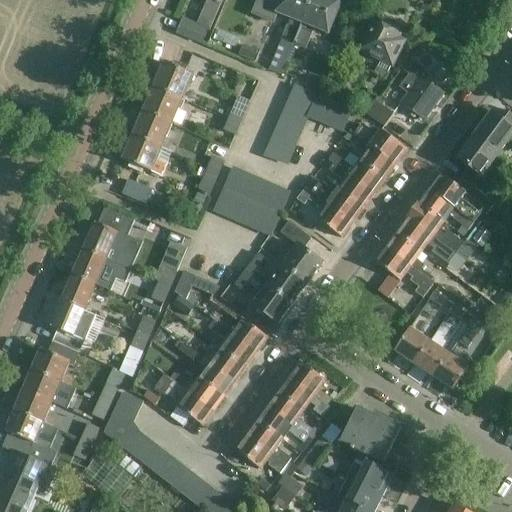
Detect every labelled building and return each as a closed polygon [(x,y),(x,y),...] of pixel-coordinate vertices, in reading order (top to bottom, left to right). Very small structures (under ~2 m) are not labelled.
[(210,32),(221,5),(218,4),(219,0),(205,0),(207,1),(197,27),(182,21),(182,22),(183,22),(178,34),(177,33),(177,34),(201,44),(206,31),(210,32)] [(258,0),(252,16),(271,23),(277,14),(292,19),(289,25),(289,24),(270,70),(281,75),(286,61),(290,52),(293,45),(311,0),(258,0)] [(311,0),(293,45),(305,50),(312,34),(305,31),(307,26),(328,34),(341,2),(339,1),(338,0),(311,0)] [(378,16),(361,50),(381,60),(377,69),(374,75),(384,81),(388,74),(392,66),(403,43),(397,40),(403,29),(378,16)] [(216,31),(213,40),(236,49),(240,40),(216,31)] [(255,64),(260,53),(243,46),(238,57),(255,64)] [(419,48),(414,54),(420,59),(425,53),(419,48)] [(193,69),(206,75),(211,62),(198,57),(193,69)] [(425,122),(445,95),(422,79),(427,72),(413,62),(405,72),(410,76),(400,89),(409,95),(401,105),(425,122)] [(164,65),(154,88),(170,95),(181,100),(182,100),(192,78),(184,74),(186,69),(174,64),(172,68),(164,65)] [(440,70),(434,79),(442,85),(448,76),(440,70)] [(153,90),(143,113),(171,125),(181,103),(182,100),(181,100),(170,95),(154,88),(153,90)] [(267,155),(266,156),(285,164),(287,165),(290,158),(308,118),(327,127),(343,134),(343,133),(351,113),(316,98),(296,89),(267,155)] [(232,112),(228,120),(241,125),(244,117),(250,104),(237,99),(232,112)] [(384,129),(394,115),(382,107),(384,103),(377,99),(375,102),(376,103),(367,116),(384,129)] [(474,137),(499,155),(511,137),(511,113),(510,112),(503,123),(491,114),(474,137)] [(143,115),(133,137),(161,150),(171,127),(171,125),(143,113),(143,115)] [(227,122),(223,132),(236,137),(241,125),(228,120),(227,122)] [(355,135),(397,166),(408,152),(380,131),(374,139),(372,138),(374,135),(362,126),(355,135)] [(350,131),(345,139),(356,148),(358,145),(360,147),(359,149),(365,153),(359,161),(386,181),(397,166),(355,135),(350,131)] [(161,150),(133,137),(122,162),(130,165),(128,169),(140,175),(142,171),(150,174),(161,150)] [(484,176),(499,155),(474,137),(457,160),(468,169),(460,179),(487,200),(497,186),(484,176)] [(332,157),(329,162),(333,165),(333,166),(348,176),(358,184),(375,196),(386,181),(359,161),(353,169),(343,162),(334,155),(332,157)] [(207,170),(219,175),(224,163),(212,158),(207,170)] [(364,210),(375,196),(333,166),(329,172),(343,182),(338,190),(364,210)] [(210,196),(219,175),(207,170),(198,191),(210,196)] [(271,238),(280,215),(289,195),(233,171),(215,213),(271,238)] [(429,190),(475,224),(481,215),(461,201),(466,194),(440,175),(429,190)] [(128,181),(121,196),(145,206),(152,192),(128,181)] [(364,210),(338,190),(334,194),(320,183),(318,186),(312,181),(305,190),(353,225),(364,210)] [(298,199),(297,201),(304,207),(305,205),(308,201),(322,211),(315,220),(342,240),(353,225),(305,190),(301,196),(298,199)] [(420,201),(417,205),(444,224),(449,218),(462,227),(469,232),(475,224),(429,190),(420,201)] [(417,205),(407,219),(456,256),(464,245),(462,243),(447,232),(444,236),(438,232),(444,224),(417,205)] [(96,225),(84,251),(108,261),(116,265),(128,238),(135,222),(104,209),(97,225),(96,225)] [(448,266),(456,256),(407,219),(396,234),(422,253),(428,246),(434,250),(431,253),(448,266)] [(289,223),(280,234),(297,246),(282,266),(308,285),(324,264),(304,250),(312,240),(289,223)] [(481,228),(472,241),(483,249),(492,236),(481,228)] [(417,261),(422,253),(396,234),(385,249),(428,279),(430,276),(422,270),(424,267),(417,261)] [(154,281),(158,283),(165,267),(177,272),(178,272),(179,270),(188,250),(187,249),(170,243),(154,281)] [(428,279),(385,249),(374,263),(400,283),(407,274),(412,279),(410,282),(418,289),(415,293),(423,299),(434,284),(428,279)] [(96,287),(108,261),(84,251),(73,277),(96,287)] [(246,272),(253,277),(265,260),(258,255),(246,272)] [(282,266),(268,286),(293,305),(308,286),(308,285),(282,266)] [(158,283),(171,288),(178,272),(177,272),(165,267),(158,283)] [(241,293),(253,277),(246,272),(234,289),(241,293)] [(85,312),(96,287),(73,277),(62,302),(85,312)] [(195,278),(191,288),(212,297),(219,289),(216,288),(195,278)] [(163,305),(171,288),(158,283),(151,300),(163,305)] [(278,326),(293,305),(268,286),(252,307),(278,326)] [(382,288),(379,292),(387,299),(390,294),(382,288)] [(440,308),(445,301),(434,293),(429,300),(440,308)] [(508,310),(511,304),(511,297),(508,294),(500,304),(508,310)] [(173,306),(188,317),(195,307),(180,296),(173,306)] [(96,317),(85,312),(62,302),(51,329),(59,332),(54,343),(79,355),(85,342),(96,317)] [(460,322),(465,314),(453,306),(449,314),(460,322)] [(213,322),(257,355),(268,340),(241,320),(235,328),(221,318),(215,313),(210,319),(214,322),(213,322)] [(144,317),(137,333),(149,338),(156,323),(156,322),(144,317)] [(480,334),(484,327),(473,319),(468,326),(470,328),(478,334),(480,334)] [(246,370),(257,355),(213,322),(209,329),(211,331),(220,337),(226,341),(219,350),(246,370)] [(470,328),(459,344),(467,350),(478,334),(470,328)] [(414,366),(430,343),(410,330),(395,353),(414,366)] [(136,335),(130,348),(143,353),(149,340),(149,338),(137,333),(136,335)] [(74,367),(79,355),(54,343),(49,354),(41,351),(32,372),(70,389),(73,381),(65,377),(70,365),(74,367)] [(434,379),(449,356),(430,343),(414,366),(434,379)] [(194,354),(195,353),(184,345),(179,351),(190,359),(204,370),(198,378),(225,398),(236,384),(194,354)] [(246,370),(219,350),(214,357),(199,347),(195,353),(194,354),(236,384),(246,370)] [(449,356),(434,379),(453,392),(467,368),(449,356)] [(300,363),(289,378),(328,407),(332,401),(320,392),(327,383),(300,363)] [(125,375),(120,373),(113,370),(99,401),(111,407),(118,390),(125,375)] [(32,372),(24,392),(53,405),(67,411),(76,391),(70,389),(32,372)] [(215,413),(174,382),(165,375),(164,376),(157,385),(154,390),(163,397),(164,396),(178,406),(176,408),(203,428),(215,413)] [(225,398),(198,378),(192,386),(178,376),(174,382),(215,413),(225,398)] [(289,378),(278,393),(305,413),(311,405),(316,408),(313,412),(322,419),(330,408),(328,407),(289,378)] [(47,418),(53,405),(24,392),(15,412),(53,428),(56,422),(47,418)] [(148,392),(143,398),(154,406),(159,400),(148,392)] [(278,393),(267,408),(307,438),(308,437),(313,431),(299,421),(305,413),(278,393)] [(204,511),(231,511),(235,508),(140,434),(134,425),(143,403),(123,394),(104,434),(204,511)] [(104,422),(111,407),(99,401),(91,417),(104,422)] [(267,408),(256,422),(283,442),(289,433),(303,444),(307,438),(267,408)] [(330,408),(322,419),(327,422),(335,412),(330,408)] [(357,410),(340,443),(352,449),(360,453),(383,465),(383,466),(400,432),(399,431),(357,410)] [(9,434),(2,449),(16,455),(15,457),(16,457),(36,466),(46,471),(50,472),(58,453),(50,450),(58,431),(53,429),(53,428),(15,412),(6,433),(9,434)] [(277,450),(283,442),(256,422),(246,437),(287,466),(291,460),(277,450)] [(81,440),(93,445),(100,430),(88,424),(81,440)] [(321,438),(306,457),(316,465),(331,446),(341,433),(331,425),(321,438)] [(280,475),(287,466),(246,437),(235,451),(236,452),(243,457),(261,471),(268,463),(270,465),(268,467),(280,475)] [(85,462),(93,445),(81,440),(73,457),(85,462)] [(236,452),(231,459),(237,464),(243,457),(236,452)] [(360,453),(356,461),(365,466),(356,484),(383,498),(394,477),(380,471),(380,470),(383,465),(360,453)] [(16,457),(15,457),(14,457),(0,488),(0,511),(27,511),(38,489),(47,493),(55,475),(36,466),(16,457)] [(306,478),(316,465),(306,457),(296,470),(306,478)] [(290,478),(283,488),(286,491),(296,498),(297,497),(299,494),(303,489),(291,479),(290,478)] [(347,481),(338,497),(347,502),(347,503),(354,506),(365,511),(376,511),(383,499),(383,498),(356,484),(347,480),(347,481)] [(287,509),(296,498),(283,488),(275,498),(276,499),(274,502),(285,511),(287,509)] [(333,495),(324,511),(365,511),(354,506),(347,503),(347,502),(338,497),(333,495)]
